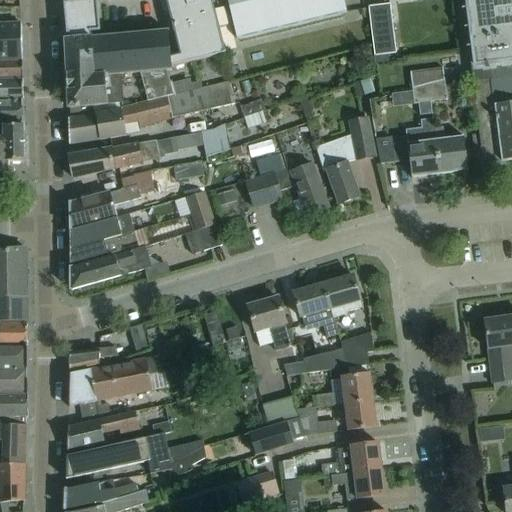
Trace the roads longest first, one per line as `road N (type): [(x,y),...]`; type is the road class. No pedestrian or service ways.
road 1 (residential): [(44,318),(79,317),(411,223)]
road 2 (residential): [(438,511),(415,330),(419,284)]
road 3 (tertiary): [(41,225),(39,0)]
road 4 (tertiary): [(45,511),(44,318)]
